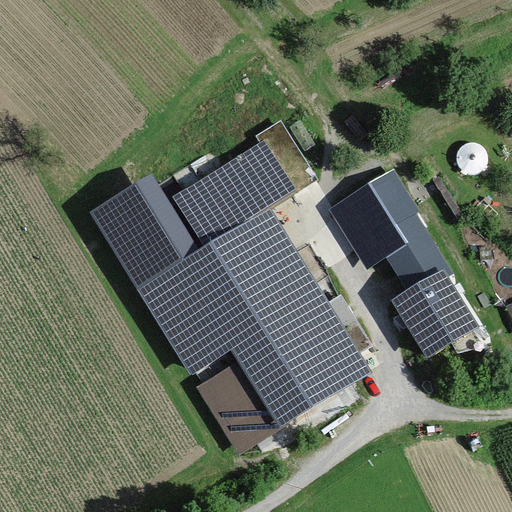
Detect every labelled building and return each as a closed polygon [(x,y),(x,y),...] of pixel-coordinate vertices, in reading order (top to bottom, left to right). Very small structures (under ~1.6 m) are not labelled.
[(283,121),(257,136),(291,195),(318,179),(283,121)] [(261,150),(177,200),(204,246),(289,196),(261,150)] [(406,291),(447,265),(391,175),(330,212),(365,269),(385,257),(406,291)] [(266,212),(143,287),(196,373),(232,351),(241,365),(201,390),(234,444),(361,367),(266,212)] [(441,270),(393,301),(429,358),(477,327),(441,270)]
